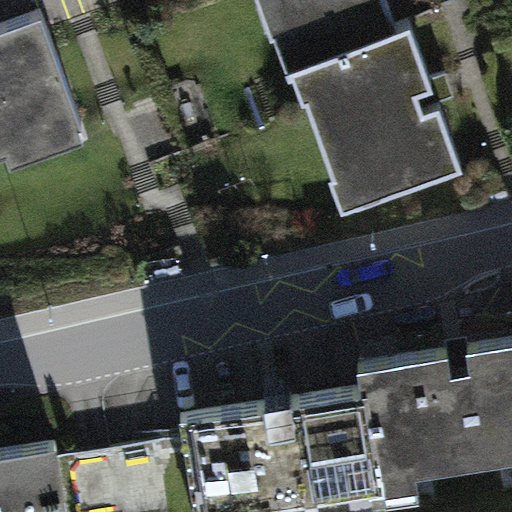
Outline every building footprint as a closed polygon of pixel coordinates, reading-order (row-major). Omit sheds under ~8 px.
[(270,0),(294,71),(303,68),(404,34),(392,0),(270,0)] [(0,165),(85,136),(43,18),(0,32),(0,165)] [(303,68),(351,210),(467,171),(418,29),(404,34),(303,68)] [(385,486),(511,465),(511,347),(367,370),(370,394),(385,486)] [(337,511),(388,504),(385,486),(370,394),(182,423),(196,511),(337,511)] [(0,511),(74,511),(68,449),(0,457),(0,511)]
